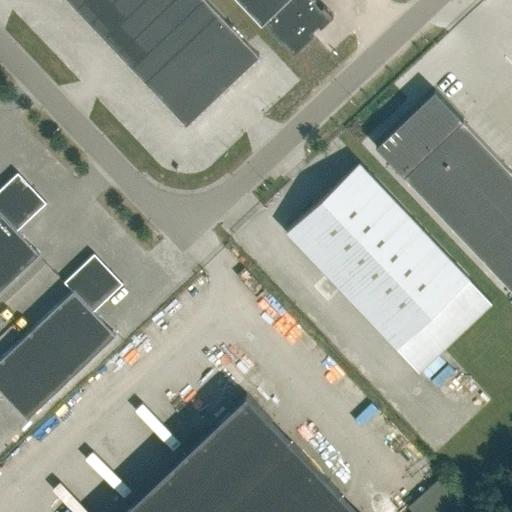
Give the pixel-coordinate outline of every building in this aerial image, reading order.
[(68,0),(186,124),(259,55),(207,0),(68,0)] [(239,0),(261,23),(264,20),(270,26),(268,27),(293,53),(313,34),(310,32),(328,14),(314,0),(239,0)] [(404,175),(511,288),(511,169),(463,118),(435,88),(376,144),(404,174),(404,175)] [(359,161),(286,230),(396,346),(469,277),(359,161)] [(17,229),(46,202),(18,172),(0,188),(0,289),(39,253),(17,229)] [(0,358),(0,388),(27,417),(116,334),(94,310),(123,283),(94,253),(64,281),(72,290),(0,358)] [(359,511),(246,393),(119,511),(359,511)]
